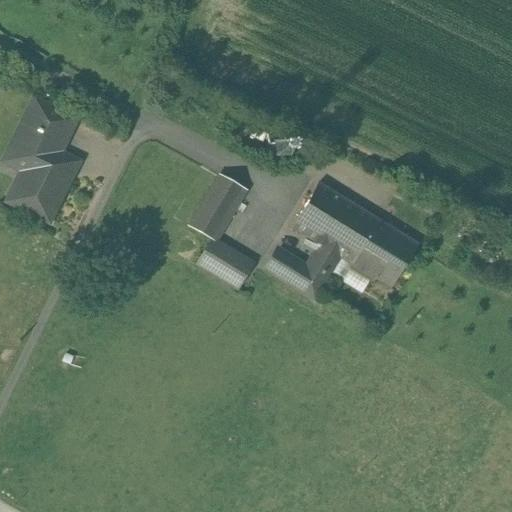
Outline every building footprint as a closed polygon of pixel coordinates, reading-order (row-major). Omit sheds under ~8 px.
[(74,121),(34,102),(21,128),(60,147),(61,147),(74,121)] [(60,147),(21,128),(14,142),(21,145),(11,165),(28,174),(23,184),(20,182),(11,202),(8,201),(7,202),(48,222),(70,177),(65,175),(72,162),(56,154),(60,147)] [(226,166),(196,221),(220,234),(221,234),(251,179),(226,166)] [(427,234),(327,172),(299,218),(306,222),(328,236),(348,248),(399,279),(427,234)] [(328,236),(306,222),(299,218),(284,242),(313,260),(328,236)] [(221,234),(220,234),(205,259),(241,280),(253,261),(256,255),(221,234)] [(313,260),(284,242),(274,259),(323,290),(348,248),(328,236),(313,260)]
